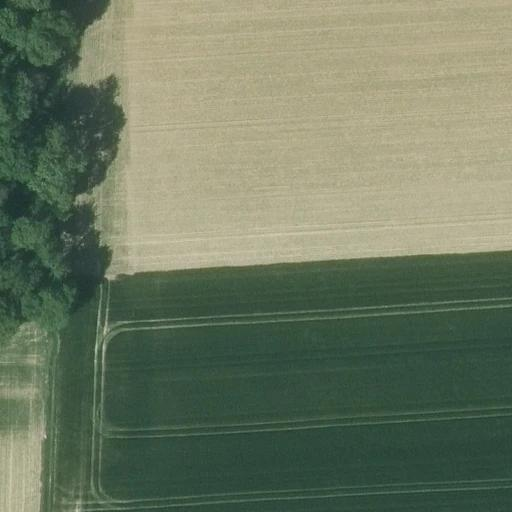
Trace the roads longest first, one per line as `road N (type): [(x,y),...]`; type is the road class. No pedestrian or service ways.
road 1 (track): [(78,0),(69,332)]
road 2 (track): [(59,511),(69,332),(0,330)]
